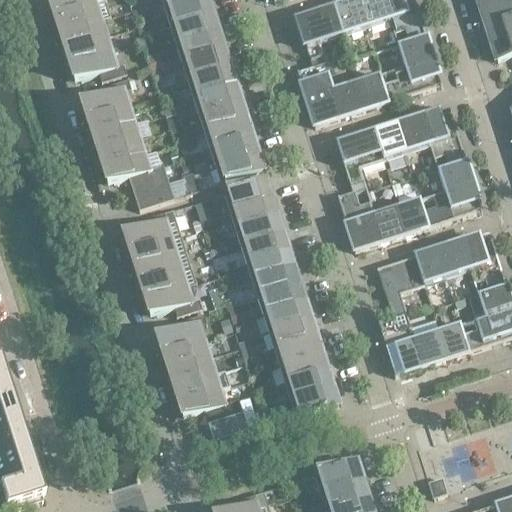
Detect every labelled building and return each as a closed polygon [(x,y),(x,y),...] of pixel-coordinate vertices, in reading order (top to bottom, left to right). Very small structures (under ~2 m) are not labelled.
[(97,9),(94,0),(68,0),(55,4),(50,6),(51,11),(52,14),(55,23),(97,9)] [(209,3),(207,0),(161,0),(167,17),(209,3)] [(396,25),(387,0),(374,0),(361,4),(370,33),(391,26),(396,25)] [(427,42),(413,0),(387,0),(396,25),(391,26),(399,51),(427,42)] [(511,6),(511,0),(477,0),(482,16),(511,6)] [(214,20),(209,3),(167,17),(172,34),(214,20)] [(370,33),(361,4),(336,12),(345,41),(370,33)] [(511,24),(511,6),(482,16),(487,32),(511,24)] [(102,25),(97,9),(55,23),(60,39),(102,25)] [(321,49),(344,41),(345,41),(336,12),(297,25),(298,26),(313,72),(313,73),(327,69),(321,49)] [(220,37),(214,20),(172,34),(178,51),(220,37)] [(511,41),(511,24),(487,32),(492,48),(511,41)] [(107,41),(102,25),(60,39),(65,55),(107,41)] [(225,54),(220,37),(178,51),(183,68),(225,54)] [(113,57),(107,41),(65,55),(70,71),(113,57)] [(511,41),(492,48),(498,66),(499,65),(498,65),(511,60),(511,41)] [(435,67),(427,42),(399,51),(405,71),(407,76),(435,67)] [(231,72),(225,54),(183,68),(189,85),(231,72)] [(117,72),(113,57),(70,71),(74,82),(76,87),(99,79),(106,77),(112,75),(118,73),(117,72)] [(443,91),(435,67),(407,76),(405,71),(380,79),(389,108),(441,91),(443,91)] [(339,124),(330,95),(335,94),(327,69),(313,73),(313,72),(300,77),(300,76),(298,77),(315,130),(315,132),(339,124)] [(128,80),(124,70),(117,72),(118,73),(121,82),(128,80)] [(236,89),(231,72),(189,85),(194,102),(236,89)] [(118,73),(112,75),(115,84),(121,82),(118,73)] [(115,84),(112,75),(106,77),(109,86),(115,84)] [(109,86),(106,77),(99,79),(102,88),(109,86)] [(389,108),(380,79),(355,87),(364,116),(389,108)] [(132,94),(129,84),(123,86),(126,95),(125,95),(125,97),(132,94)] [(126,95),(123,86),(117,88),(120,97),(125,95),(126,95)] [(355,87),(335,94),(330,95),(339,124),(364,116),(355,87)] [(120,97),(117,88),(111,90),(113,99),(120,97)] [(242,106),(236,89),(194,102),(199,119),(242,106)] [(113,99),(111,90),(104,93),(106,101),(113,99)] [(130,112),(125,97),(125,95),(120,97),(113,99),(106,101),(83,109),(84,114),(85,117),(88,125),(130,112)] [(247,123),(242,106),(199,119),(205,137),(247,123)] [(135,128),(130,112),(88,125),(93,141),(135,128)] [(467,167),(450,115),(451,115),(451,113),(427,121),(436,150),(431,151),(439,176),(467,167)] [(436,150),(427,121),(401,129),(411,158),(431,151),(436,150)] [(253,140),(247,123),(205,137),(210,154),(253,140)] [(140,144),(135,128),(93,141),(98,157),(140,144)] [(411,158),(401,129),(376,137),(385,166),(411,158)] [(361,174),(384,166),(385,166),(376,137),(338,150),(338,151),(339,151),(353,197),(353,198),(367,194),(361,174)] [(258,157),(253,140),(210,154),(216,171),(258,157)] [(146,160),(140,144),(98,157),(103,173),(146,160)] [(263,175),(259,160),(258,157),(216,171),(222,189),(264,176),(264,175),(263,175)] [(151,176),(150,174),(146,160),(103,173),(107,185),(109,190),(130,183),(151,176)] [(475,192),(467,167),(439,176),(445,196),(447,201),(475,192)] [(175,204),(165,171),(164,170),(150,174),(151,176),(130,183),(135,198),(134,198),(140,215),(175,204)] [(194,193),(192,185),(196,184),(193,178),(183,181),(184,188),(188,187),(190,194),(194,193)] [(273,203),(267,186),(267,185),(225,199),(231,217),(271,204),(273,203)] [(483,216),(475,192),(447,201),(445,196),(420,204),(430,233),(481,216),(482,216),(483,216)] [(379,249),(370,220),(375,219),(367,194),(353,198),(353,197),(340,201),(338,202),(355,255),(355,257),(379,249)] [(278,221),(278,218),(277,218),(273,203),(271,204),(231,217),(236,234),(278,221)] [(430,233),(420,204),(395,212),(404,241),(430,233)] [(395,212),(375,219),(370,220),(379,249),(404,241),(395,212)] [(182,241),(174,215),(165,218),(168,228),(167,228),(167,227),(162,229),(156,231),(149,233),(125,241),(126,246),(127,246),(128,248),(127,248),(130,257),(182,241)] [(168,228),(165,218),(159,220),(162,229),(167,227),(167,228),(168,228)] [(162,229),(159,220),(153,222),(156,231),(162,229)] [(284,238),(278,221),(236,234),(242,251),(284,238)] [(156,231),(153,222),(146,224),(149,233),(156,231)] [(289,255),(284,238),(242,251),(247,268),(289,255)] [(507,292),(491,240),(491,238),(467,246),(476,275),(471,276),(479,301),(507,292)] [(135,273),(187,257),(182,241),(130,257),(135,273)] [(476,275),(467,246),(442,254),(451,283),(471,276),(476,275)] [(451,283),(442,254),(416,262),(426,291),(451,283)] [(295,272),(289,255),(247,268),(253,285),(295,272)] [(140,289),(192,273),(187,257),(135,273),(140,289)] [(401,299),(424,291),(426,291),(416,262),(378,275),(378,276),(393,322),(394,323),(408,318),(401,299)] [(300,289),(295,272),(253,285),(258,303),(300,289)] [(146,305),(188,292),(197,289),(192,273),(140,289),(146,305)] [(306,306),(300,289),(258,303),(264,320),(306,306)] [(193,307),(188,292),(146,305),(149,316),(151,322),(175,314),(182,312),(188,310),(193,308),(193,307)] [(511,317),(511,306),(507,292),(479,301),(485,321),(487,326),(511,317)] [(203,314),(200,304),(193,307),(193,308),(194,308),(197,316),(203,314)] [(311,323),(306,306),(264,320),(269,337),(311,323)] [(197,316),(194,308),(193,308),(188,310),(190,318),(197,316)] [(190,318),(188,310),(182,312),(184,320),(190,318)] [(184,320),(182,312),(175,314),(177,323),(184,320)] [(511,317),(487,326),(485,321),(461,329),(470,358),(511,343),(511,317)] [(419,374),(410,345),(416,344),(408,318),(394,323),(393,322),(380,326),(378,326),(395,380),(395,381),(419,374)] [(208,329),(204,319),(198,321),(201,330),(200,330),(200,331),(208,329)] [(201,330),(198,321),(192,323),(195,332),(200,330),(201,330)] [(195,332),(192,323),(186,325),(189,334),(195,332)] [(317,341),(311,323),(269,337),(275,354),(317,341)] [(189,334),(186,325),(179,327),(182,336),(189,334)] [(470,358),(461,329),(435,337),(445,366),(470,358)] [(205,346),(200,331),(200,330),(195,332),(189,334),(182,336),(158,344),(160,348),(161,351),(160,351),(163,360),(205,346)] [(445,366),(435,337),(416,344),(410,345),(419,374),(445,366)] [(322,358),(317,341),(275,354),(280,371),(322,358)] [(211,362),(205,346),(163,360),(168,376),(211,362)] [(328,375),(322,358),(280,371),(286,388),(328,375)] [(216,378),(211,362),(168,376),(173,392),(216,378)] [(333,392),(328,375),(286,388),(291,405),(333,392)] [(221,394),(216,378),(173,392),(179,408),(221,394)] [(0,405),(13,402),(10,393),(6,382),(0,384),(0,405)] [(339,409),(334,395),(333,392),(291,405),(297,424),(339,410),(339,409)] [(226,411),(226,409),(221,394),(179,408),(182,419),(184,424),(205,418),(205,417),(226,411)] [(0,427),(19,421),(15,410),(13,402),(0,405),(0,427)] [(250,439),(240,406),(240,405),(226,409),(226,411),(205,417),(205,418),(210,433),(215,450),(250,439)] [(270,427),(267,420),(271,419),(268,413),(258,416),(259,423),(263,421),(265,429),(270,427)] [(0,448),(25,440),(22,432),(19,421),(0,427),(0,448)] [(0,469),(31,460),(28,449),(25,440),(0,448),(0,469)] [(0,494),(39,482),(35,470),(31,460),(0,469),(0,494)] [(363,485),(358,468),(358,467),(316,481),(321,499),(361,486),(361,485),(363,485)] [(0,511),(21,511),(43,505),(41,501),(44,500),(39,482),(0,494),(0,511)] [(448,499),(443,484),(429,488),(434,503),(448,499)] [(338,511),(369,502),(368,499),(363,485),(361,485),(361,486),(321,499),(325,511),(338,511)] [(259,510),(256,500),(250,502),(252,510),(258,509),(258,510),(259,510)] [(247,511),(252,510),(250,502),(244,504),(246,511),(247,511)] [(372,511),(369,502),(338,511),(372,511)]
